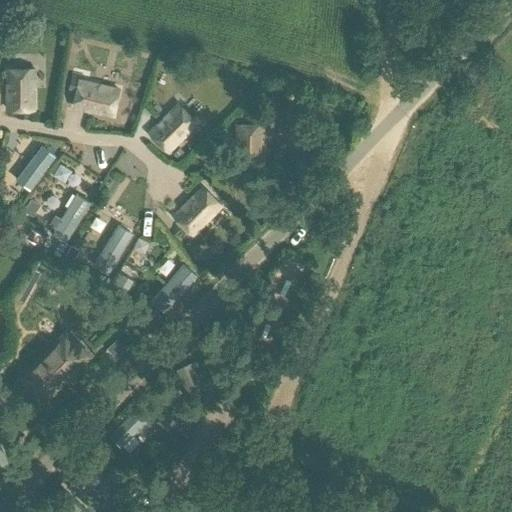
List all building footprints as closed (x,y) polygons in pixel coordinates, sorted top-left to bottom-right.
[(37,66),(4,67),(6,109),(39,108),(37,66)] [(122,89),(86,81),(87,76),(75,74),(72,88),(81,90),(77,106),(116,115),(122,89)] [(182,101),(151,133),(171,152),(202,120),(182,101)] [(267,121),(238,122),(238,167),(267,166),(267,121)] [(20,178),(47,142),(33,131),(5,167),(20,178)] [(55,168),(61,157),(49,150),(43,161),(55,168)] [(204,182),(171,215),(193,237),(226,203),(204,182)] [(107,207),(93,226),(109,238),(123,219),(107,207)] [(0,233),(17,233),(16,211),(0,211),(0,233)] [(142,285),(155,297),(187,262),(174,250),(142,285)] [(70,330),(21,379),(47,403),(53,396),(62,404),(91,373),(83,365),(94,352),(70,330)] [(190,361),(176,368),(192,405),(206,399),(200,385),(195,372),(190,361)] [(137,405),(111,432),(122,443),(149,417),(137,405)] [(165,412),(158,420),(165,426),(171,418),(165,412)] [(80,475),(69,486),(94,511),(109,511),(114,507),(80,475)]
